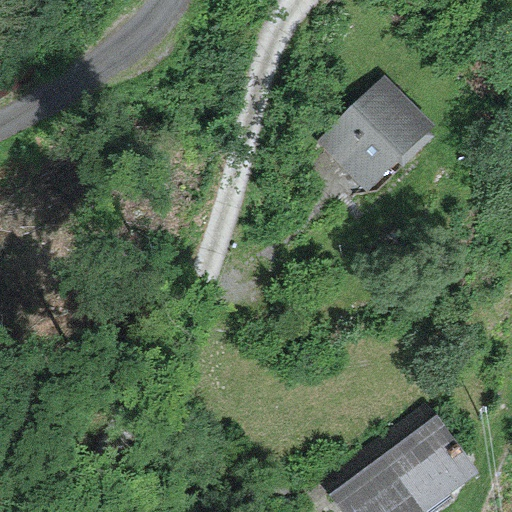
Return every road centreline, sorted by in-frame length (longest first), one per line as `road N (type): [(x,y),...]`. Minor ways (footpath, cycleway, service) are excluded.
road 1 (residential): [(83,511),(165,280),(291,19),(309,0)]
road 2 (residential): [(186,0),(143,46),(0,138)]
